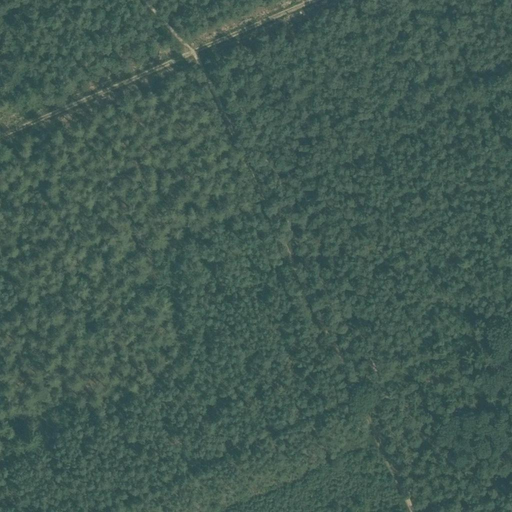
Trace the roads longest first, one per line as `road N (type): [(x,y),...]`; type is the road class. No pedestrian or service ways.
road 1 (track): [(215,112),(400,503)]
road 2 (track): [(0,131),(293,0)]
road 3 (track): [(83,511),(350,395)]
road 4 (track): [(215,112),(186,50),(141,0)]
